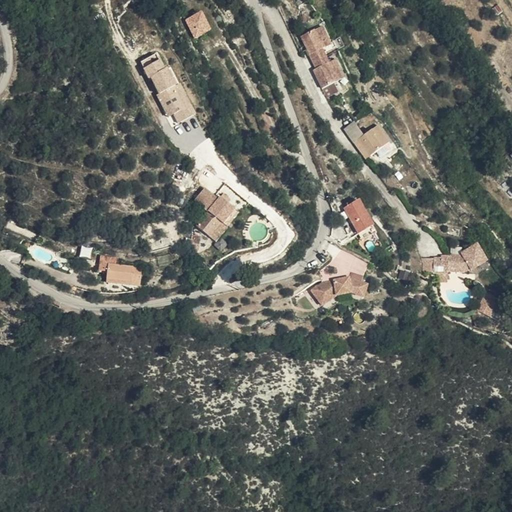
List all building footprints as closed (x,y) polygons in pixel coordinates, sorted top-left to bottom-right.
[(202,18),(184,26),(193,44),(210,36),(202,18)] [(320,21),(305,28),(313,45),(321,42),(329,37),(320,21)] [(313,45),(305,28),(299,32),(307,48),(313,45)] [(321,42),(313,45),(319,60),(328,55),(321,42)] [(313,45),(307,48),(315,62),(319,60),(313,45)] [(328,55),(319,60),(322,66),(329,78),(344,69),(334,51),(328,55)] [(166,73),(157,57),(140,68),(149,83),(151,81),(166,73)] [(319,60),(315,62),(313,64),(322,81),(329,78),(322,66),(319,60)] [(166,73),(151,81),(161,99),(159,100),(170,121),(189,111),(177,90),(178,90),(169,72),(166,73)] [(325,97),(338,92),(334,83),(322,88),(325,97)] [(359,130),(362,129),(356,118),(353,120),(359,130)] [(351,135),(354,133),(359,130),(353,120),(346,124),(351,135)] [(359,130),(370,148),(384,140),(375,122),(362,129),(359,130)] [(365,151),(370,148),(359,130),(354,133),(365,151)] [(207,188),(199,195),(198,197),(196,200),(206,212),(193,224),(209,243),(237,217),(221,199),(218,202),(207,188)] [(181,196),(175,200),(179,205),(185,201),(181,196)] [(337,204),(351,229),(366,221),(353,196),(337,204)] [(366,221),(351,229),(354,236),(370,228),(366,221)] [(452,257),(459,272),(467,268),(468,270),(482,259),(470,244),(457,254),(457,256),(452,257)] [(126,280),(126,284),(136,285),(139,268),(115,263),(116,254),(99,251),(96,268),(104,269),(102,279),(121,283),(122,279),(126,280)] [(444,273),(459,272),(452,257),(443,258),(443,262),(429,262),(430,276),(444,276),(444,273)] [(195,259),(184,261),(185,268),(196,267),(195,259)] [(345,293),(350,281),(352,275),(339,270),(337,276),(311,281),(299,290),(311,305),(325,293),(339,291),(345,293)] [(356,284),(350,281),(345,293),(352,295),(356,284)] [(474,310),(488,316),(493,304),(479,298),(474,310)]
